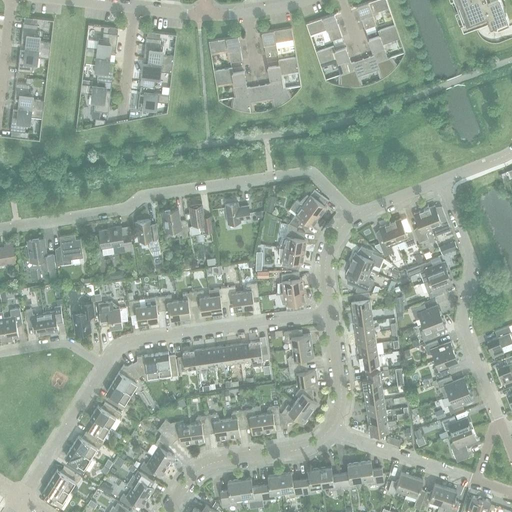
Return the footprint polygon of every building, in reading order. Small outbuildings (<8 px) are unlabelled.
[(372,12),(389,6),(387,0),(371,0),(357,5),(365,28),(376,24),(376,23),(372,12)] [(450,0),(463,33),(477,28),(482,26),(491,22),(496,20),(497,25),(509,20),(501,0),(450,0)] [(310,34),(310,33),(327,28),(331,39),(330,39),(331,40),(342,36),(334,13),(306,22),(310,34)] [(50,49),(51,41),(39,40),(40,30),(37,30),(38,24),(24,22),(23,21),(21,42),(26,43),(26,46),(50,49)] [(388,58),(388,57),(383,43),(400,38),(395,23),(377,30),(379,35),(369,38),(374,54),(377,61),(388,58)] [(117,33),(108,32),(109,25),(101,24),(100,31),(103,32),(103,37),(99,37),(98,47),(86,45),(85,53),(110,56),(110,53),(115,53),(118,32),(117,32),(117,33)] [(276,41),(294,38),(292,26),(262,31),(266,55),(278,53),(278,52),(276,41)] [(242,59),(238,36),(238,35),(209,40),(211,52),(229,49),(231,60),(230,60),(230,61),(242,59)] [(173,64),(174,54),(162,53),(163,44),(159,44),(160,38),(147,36),(146,36),(144,57),(149,57),(148,61),(173,64)] [(342,73),(353,69),(351,62),(346,46),(335,50),(333,45),(316,51),(320,65),(337,59),(342,73)] [(49,57),(50,49),(26,46),(25,50),(20,49),(18,70),(32,72),(33,65),(36,66),(37,56),(49,57)] [(112,81),(114,60),(109,60),(110,56),(85,53),(84,61),(96,63),(95,73),(98,73),(97,79),(98,79),(97,85),(105,86),(105,80),(111,81),(112,81)] [(342,73),(340,74),(340,84),(343,85),(344,85),(354,86),(361,85),(357,75),(378,68),(381,77),(382,77),(385,75),(393,69),(394,68),(396,65),(390,57),(390,56),(388,57),(388,58),(377,61),(374,54),(351,62),(353,69),(342,73)] [(284,88),(281,73),(299,70),(297,56),(278,59),(279,64),(268,66),(271,82),(272,90),(284,88)] [(143,64),(140,85),(141,85),(141,84),(143,85),(143,90),(145,91),(154,92),(155,86),(156,80),(159,80),(160,70),(172,72),(173,64),(148,61),(144,61),(144,64),(143,64)] [(236,96),(248,94),(247,86),(244,70),(233,72),(232,66),(214,69),(216,84),(234,81),(236,96)] [(31,83),(31,77),(27,77),(26,82),(17,81),(16,81),(14,102),(19,103),(19,106),(43,109),(45,100),(32,98),(33,90),(30,89),(31,83)] [(234,96),(233,107),(240,109),(241,109),(252,110),(251,100),(272,97),(274,107),(287,100),(291,96),(286,88),(286,87),(284,88),(272,90),(271,82),(247,86),(248,94),(236,96),(234,96)] [(105,86),(97,85),(81,83),(80,91),(93,93),(91,103),(95,103),(94,109),(108,111),(109,111),(111,90),(106,90),(106,86),(105,86)] [(156,101),(169,102),(170,93),(154,92),(145,91),(144,94),(139,94),(137,109),(138,109),(138,108),(140,109),(139,117),(148,115),(149,110),(152,110),(155,110),(156,101)] [(43,117),(43,109),(19,106),(18,110),(13,109),(11,130),(20,131),(20,137),(28,138),(29,131),(25,131),(26,125),(29,125),(30,116),(43,117)] [(104,124),(105,123),(105,119),(96,118),(95,126),(104,124)] [(328,199),(314,189),(310,195),(307,193),(300,200),(297,198),(297,199),(319,216),(327,206),(325,204),(328,199)] [(312,225),(319,216),(297,199),(290,207),(291,207),(289,209),(295,214),(289,222),(297,226),(299,223),(306,229),(310,224),(312,225)] [(239,206),(238,202),(225,204),(228,222),(241,221),(241,219),(251,217),(249,204),(239,206)] [(204,216),(202,203),(190,205),(193,224),(189,225),(191,233),(200,232),(200,230),(205,229),(205,232),(213,231),(210,215),(204,216)] [(437,209),(435,204),(424,208),(432,228),(435,235),(451,229),(443,207),(437,209)] [(180,220),(179,208),(163,211),(165,231),(177,229),(177,234),(182,234),(182,236),(188,235),(186,219),(180,220)] [(427,230),(432,228),(424,208),(414,212),(419,227),(414,229),(419,241),(428,237),(426,232),(427,230)] [(390,222),(398,241),(400,248),(416,242),(412,230),(406,232),(401,217),(390,222)] [(149,247),(154,254),(160,253),(157,229),(151,230),(149,218),(137,220),(139,240),(148,238),(149,247)] [(304,238),(305,232),(296,230),(297,226),(289,222),(286,236),(283,236),(280,246),(277,245),(277,246),(305,250),(307,238),(304,238)] [(393,243),(398,241),(390,222),(379,226),(385,240),(380,242),(384,254),(394,251),(392,246),(393,243)] [(112,228),(99,230),(102,247),(103,254),(115,252),(125,250),(133,249),(132,242),(130,233),(123,234),(121,225),(112,226),(112,228)] [(76,238),(75,233),(59,235),(61,247),(55,248),(57,264),(72,262),(71,258),(83,256),(81,237),(76,238)] [(46,255),(43,238),(28,240),(31,261),(41,260),(42,268),(55,266),(53,254),(46,255)] [(15,263),(12,243),(5,244),(5,246),(0,247),(0,263),(7,262),(7,264),(15,263)] [(303,262),(305,250),(277,246),(280,246),(280,257),(283,257),(281,265),(299,268),(300,262),(303,262)] [(351,262),(371,270),(373,265),(375,264),(380,266),(383,257),(371,252),(369,257),(355,251),(351,262)] [(424,281),(448,272),(444,261),(433,265),(431,260),(406,269),(409,275),(420,271),(424,281)] [(368,275),(371,270),(351,262),(346,272),(360,278),(356,289),(358,291),(370,289),(374,279),(369,277),(368,275)] [(276,293),(304,289),(302,277),(300,277),(299,271),(281,274),(282,281),(279,282),(279,292),(276,292),(276,293)] [(448,272),(424,281),(430,297),(443,292),(441,286),(452,282),(448,272)] [(242,290),(244,308),(255,306),(253,296),(259,296),(257,282),(246,283),(247,290),(242,290)] [(244,308),(242,290),(236,291),(235,285),(225,286),(227,300),(232,299),(234,309),(244,308)] [(221,301),(227,300),(225,286),(214,288),(215,294),(210,295),(212,312),(223,311),(221,301)] [(212,312),(210,295),(204,296),(203,289),(193,291),(195,305),(200,304),(202,314),(212,312)] [(304,289),(276,293),(279,293),(282,303),(285,302),(287,310),(304,307),(303,301),(306,301),(304,289)] [(189,306),(195,305),(193,291),(183,292),(184,299),(178,300),(180,317),(191,315),(189,306)] [(352,311),(372,309),(369,291),(354,293),(355,299),(351,300),(352,311)] [(180,317),(178,300),(172,300),(171,294),(161,295),(163,309),(169,308),(170,318),(180,317)] [(161,295),(145,298),(146,304),(148,321),(159,320),(157,310),(163,309),(161,295)] [(148,321),(146,304),(140,305),(139,299),(129,300),(131,314),(137,313),(138,323),(148,321)] [(113,307),(112,300),(98,302),(102,325),(110,323),(110,327),(123,326),(122,320),(128,319),(126,306),(120,307),(120,306),(113,307)] [(76,332),(91,330),(89,315),(95,314),(93,302),(82,304),(83,312),(73,313),(76,332)] [(423,322),(442,315),(437,305),(426,309),(424,303),(411,308),(415,317),(421,317),(423,322)] [(44,312),(47,332),(59,330),(57,319),(63,318),(61,305),(54,306),(55,310),(44,312)] [(4,317),(8,338),(19,336),(16,321),(22,320),(20,307),(10,309),(11,314),(9,316),(4,317)] [(47,332),(44,312),(33,314),(32,308),(26,309),(28,324),(34,323),(36,334),(47,332)] [(354,322),(373,320),(372,309),(352,311),(354,322)] [(442,315),(423,322),(425,328),(420,332),(424,340),(437,335),(435,330),(446,326),(442,315)] [(356,333),(375,331),(373,320),(354,322),(356,333)] [(511,338),(509,331),(511,331),(509,324),(495,330),(497,336),(492,338),(493,339),(487,341),(493,355),(511,347),(511,338)] [(293,347),(312,345),(310,333),(300,334),(299,328),(284,330),(285,339),(288,342),(292,341),(293,347)] [(357,344),(376,342),(375,331),(356,333),(357,344)] [(261,344),(260,340),(249,341),(252,360),(252,365),(263,364),(263,359),(269,358),(267,343),(261,344)] [(435,359),(454,351),(450,341),(439,345),(437,340),(424,345),(428,353),(433,353),(435,359)] [(241,362),(252,360),(249,341),(238,343),(241,362)] [(359,355),(378,353),(376,342),(357,344),(359,355)] [(230,364),(241,362),(238,343),(227,344),(230,364)] [(219,365),(230,364),(227,344),(216,346),(219,365)] [(289,366),(307,364),(306,358),(314,356),(312,345),(293,347),(294,354),(290,354),(288,357),(289,366)] [(208,367),(219,365),(216,346),(205,348),(208,367)] [(197,368),(208,367),(205,348),(194,349),(197,368)] [(180,371),(197,368),(194,349),(183,351),(183,355),(177,356),(180,371)] [(157,353),(160,374),(171,372),(171,375),(178,374),(175,354),(169,355),(169,351),(157,353)] [(454,351),(435,359),(437,364),(433,368),(437,377),(450,372),(448,366),(458,362),(454,351)] [(148,376),(160,374),(157,353),(137,355),(137,359),(132,362),(140,375),(145,372),(148,376)] [(366,372),(380,370),(378,353),(359,355),(360,367),(365,366),(366,372)] [(503,382),(511,378),(511,373),(511,372),(511,354),(505,357),(508,363),(503,365),(503,366),(498,368),(503,382)] [(135,378),(140,375),(132,362),(127,366),(124,364),(113,380),(131,392),(138,382),(135,378)] [(298,383),(301,383),(316,381),(317,380),(316,368),(308,369),(307,364),(289,366),(290,375),(293,377),(297,377),(298,383)] [(360,380),(359,381),(359,385),(361,386),(363,386),(364,390),(383,387),(381,376),(388,375),(387,369),(380,370),(366,372),(366,378),(362,378),(362,379),(360,380)] [(449,394),(468,387),(464,376),(453,381),(451,375),(438,380),(444,397),(449,395),(449,394)] [(125,402),(131,392),(113,380),(107,390),(110,393),(107,398),(126,410),(129,404),(125,402)] [(295,401),(311,413),(318,403),(312,399),(314,397),(312,388),(317,387),(316,381),(301,383),(301,385),(295,393),(299,396),(295,401)] [(365,401),(384,398),(383,387),(364,390),(365,401)] [(449,394),(449,395),(451,400),(447,404),(451,412),(464,407),(461,402),(472,398),(468,387),(449,394)] [(367,412),(386,409),(384,398),(365,401),(367,412)] [(92,414),(110,426),(116,416),(118,418),(122,412),(105,401),(101,406),(98,404),(92,414)] [(311,413),(295,401),(292,406),(288,403),(282,411),(279,412),(281,422),(280,422),(281,427),(288,426),(287,421),(297,420),(298,418),(304,422),(311,413)] [(264,432),(261,413),(260,404),(254,405),(252,408),(243,409),(245,427),(251,426),(252,434),(264,432)] [(264,432),(276,430),(275,423),(280,422),(281,422),(279,412),(278,404),(269,405),(267,408),(268,412),(261,413),(264,432)] [(239,428),(245,427),(243,409),(233,410),(231,413),(232,417),(225,418),(228,437),(240,436),(239,428)] [(368,423),(388,420),(386,409),(367,412),(368,423)] [(228,437),(225,418),(219,419),(219,415),(216,413),(207,414),(209,432),(215,431),(216,439),(228,437)] [(104,435),(110,426),(92,414),(85,424),(89,426),(85,432),(102,442),(106,437),(104,435)] [(203,433),(209,432),(207,414),(198,415),(196,418),(196,422),(190,423),(193,442),(205,441),(203,433)] [(453,434),(472,427),(468,416),(457,421),(455,415),(442,420),(445,429),(451,429),(453,434)] [(171,422),(166,418),(158,428),(162,432),(170,441),(172,443),(177,437),(180,437),(181,444),(193,442),(190,423),(184,424),(183,419),(172,421),(171,422)] [(388,420),(368,423),(370,434),(389,431),(388,425),(396,424),(395,419),(388,420)] [(472,427),(453,434),(455,440),(451,444),(457,460),(470,455),(465,442),(476,438),(472,427)] [(91,456),(97,446),(99,448),(102,442),(85,432),(82,437),(79,434),(72,445),(91,456)] [(175,455),(165,449),(170,441),(162,432),(155,443),(152,444),(147,451),(152,454),(153,454),(169,464),(175,455)] [(400,445),(402,439),(388,434),(386,440),(400,445)] [(90,469),(96,459),(91,456),(72,445),(66,455),(69,457),(66,462),(83,473),(87,467),(90,469)] [(153,454),(152,454),(147,463),(144,461),(140,466),(150,473),(154,468),(163,474),(169,464),(153,454)] [(359,461),(362,479),(368,478),(369,484),(384,482),(382,466),(372,467),(371,460),(359,461)] [(355,480),(362,479),(359,461),(347,463),(348,471),(340,472),(343,488),(356,486),(355,480)] [(51,478),(69,490),(75,480),(78,482),(81,476),(64,465),(61,470),(57,468),(51,478)] [(332,473),(331,465),(319,467),(322,485),(329,484),(329,490),(337,488),(337,493),(343,492),(343,488),(340,472),(332,473)] [(316,486),(322,485),(319,467),(308,469),(309,477),(301,478),(303,493),(316,491),(316,486)] [(133,474),(127,483),(132,486),(149,496),(154,487),(152,485),(155,480),(138,470),(135,475),(133,474)] [(303,493),(301,478),(293,479),(291,471),(280,473),(282,491),(289,490),(290,495),(303,493)] [(406,492),(412,475),(401,471),(398,481),(392,479),(388,491),(394,493),(396,488),(406,492)] [(276,492),(282,491),(280,473),(268,475),(269,482),(261,483),(263,499),(276,497),(276,492)] [(420,508),(426,490),(420,488),(423,478),(412,475),(406,492),(417,495),(414,506),(420,508)] [(263,499),(261,483),(252,485),(251,477),(239,479),(242,497),(249,496),(249,501),(263,499)] [(62,507),(65,501),(63,499),(69,490),(51,478),(41,494),(62,507)] [(236,498),(242,497),(239,479),(228,480),(229,488),(220,489),(223,505),(236,503),(236,498)] [(440,503),(446,486),(435,482),(431,492),(426,490),(420,508),(422,502),(428,504),(429,499),(440,503)] [(143,506),(149,496),(132,486),(127,495),(123,493),(120,498),(130,505),(133,500),(143,506)] [(446,486),(440,503),(446,505),(444,510),(451,511),(456,511),(460,501),(454,499),(457,490),(446,486)] [(501,511),(503,508),(490,504),(491,501),(482,498),(480,496),(476,498),(472,496),(468,507),(481,511),(480,511),(501,511)] [(108,511),(125,511),(128,508),(118,502),(114,507),(112,506),(108,511)]
